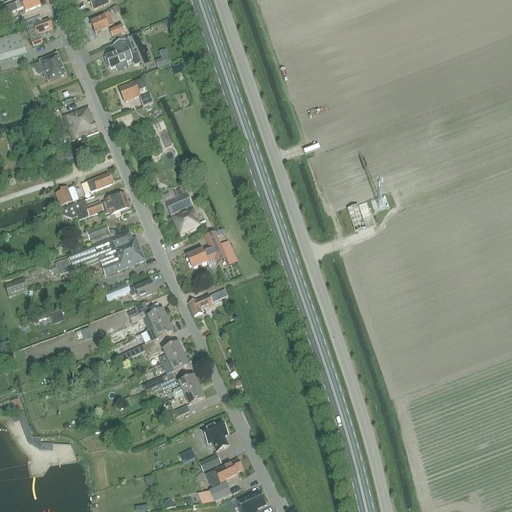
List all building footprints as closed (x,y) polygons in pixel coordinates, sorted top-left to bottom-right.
[(5,8),(8,15),(23,9),(25,13),(40,7),(37,0),(23,0),(21,1),(21,2),(5,8)] [(90,0),(88,1),(93,12),(109,5),(107,0),(90,0)] [(114,26),(110,16),(108,12),(94,18),(95,22),(90,24),(95,35),(109,29),(108,28),(114,26)] [(26,29),(33,47),(42,44),(39,35),(52,30),(49,20),(26,29)] [(122,27),(110,32),(110,33),(113,40),(114,43),(123,40),(122,36),(126,35),(122,27)] [(0,41),(0,63),(26,55),(20,35),(0,41)] [(106,59),(104,60),(108,69),(110,68),(111,70),(117,68),(118,72),(129,67),(128,65),(127,64),(131,62),(133,66),(135,67),(142,65),(137,53),(134,55),(129,40),(125,42),(124,43),(123,40),(114,43),(115,46),(113,47),(116,53),(106,57),(106,59)] [(161,60),(155,63),(158,69),(172,64),(167,51),(159,54),(161,60)] [(48,82),(49,83),(50,83),(50,82),(65,76),(66,76),(65,75),(57,56),(57,55),(56,56),(41,62),(40,62),(40,63),(41,63),(48,82)] [(180,65),(174,68),(176,75),(182,73),(180,65)] [(125,104),(140,97),(138,92),(146,89),(143,80),(135,84),(135,83),(119,90),(125,104)] [(143,108),(153,104),(150,96),(140,100),(143,108)] [(63,119),(72,143),(98,133),(91,115),(89,116),(87,109),(63,119)] [(108,176),(93,182),(87,184),(91,194),(97,192),(112,186),(108,176)] [(169,195),(159,199),(161,206),(166,204),(171,217),(186,210),(187,211),(172,218),(180,237),(196,230),(195,229),(200,226),(201,226),(187,194),(186,194),(183,188),(174,193),(169,195)] [(60,207),(65,205),(71,203),(65,190),(60,192),(61,193),(55,195),(60,207)] [(104,216),(109,214),(110,217),(121,213),(122,217),(131,213),(130,210),(124,195),(104,202),(105,204),(101,205),(100,203),(87,208),(85,202),(61,211),(62,213),(61,213),(63,217),(72,221),(78,219),(79,221),(103,213),(104,216)] [(357,206),(347,210),(355,232),(365,229),(363,224),(357,206)] [(106,227),(87,235),(89,241),(92,248),(112,240),(109,234),(106,227)] [(129,233),(112,240),(92,248),(84,251),(66,258),(67,260),(55,265),(59,277),(73,272),(74,273),(82,270),(82,269),(84,270),(100,264),(104,277),(117,272),(117,271),(119,270),(119,272),(126,269),(123,262),(130,260),(127,252),(139,247),(136,239),(132,241),(129,233)] [(215,234),(204,239),(209,251),(210,250),(215,261),(217,265),(227,261),(229,266),(237,262),(234,255),(228,243),(220,246),(215,234)] [(123,262),(126,269),(145,262),(139,247),(127,252),(130,260),(123,262)] [(203,251),(186,258),(192,271),(215,261),(210,250),(209,251),(204,253),(203,251)] [(27,292),(24,280),(5,286),(8,298),(27,292)] [(105,295),(108,302),(130,294),(131,297),(137,295),(139,301),(155,294),(150,281),(134,288),(134,289),(129,291),(128,286),(105,295)] [(217,294),(220,301),(227,298),(224,291),(217,294)] [(200,311),(213,306),(209,296),(196,301),(196,302),(188,305),(194,318),(202,315),(200,311)] [(136,311),(128,315),(133,326),(142,321),(148,332),(152,330),(168,322),(163,311),(152,316),(149,309),(143,312),(143,313),(139,316),(136,311)] [(53,326),(65,321),(62,313),(50,317),(53,326)] [(148,332),(146,333),(151,343),(156,341),(173,333),(168,322),(152,330),(148,332)] [(92,339),(89,329),(76,334),(79,341),(83,340),(84,342),(92,339)] [(151,343),(142,347),(145,353),(159,347),(156,341),(151,343)] [(162,366),(184,355),(178,344),(162,352),(165,358),(160,360),(162,366)] [(142,347),(121,357),(124,363),(145,353),(142,347)] [(159,347),(145,353),(148,359),(162,353),(159,347)] [(165,372),(167,376),(172,374),(172,375),(189,367),(184,355),(168,363),(162,366),(165,372)] [(172,374),(167,376),(158,380),(148,384),(148,385),(143,387),(145,393),(151,390),(174,380),(172,375),(172,374)] [(180,397),(183,396),(199,389),(194,377),(178,385),(180,389),(174,392),(172,395),(175,400),(180,397)] [(163,392),(167,391),(177,386),(174,380),(151,390),(153,395),(162,391),(163,392)] [(183,396),(188,407),(204,400),(199,389),(183,396)] [(19,403),(11,405),(13,413),(21,411),(19,403)] [(176,420),(190,413),(187,407),(173,414),(176,420)] [(208,446),(212,444),(216,454),(229,448),(226,441),(225,442),(223,439),(228,436),(221,423),(201,432),(208,446)] [(192,451),(179,457),(183,464),(195,458),(192,451)] [(217,457),(199,465),(203,473),(221,465),(217,457)] [(222,481),(243,471),(238,462),(206,477),(213,490),(224,484),(222,481)] [(209,493),(197,494),(202,505),(215,504),(231,496),(226,485),(209,493)] [(259,492),(237,503),(241,511),(257,511),(266,507),(263,500),(259,492)]
